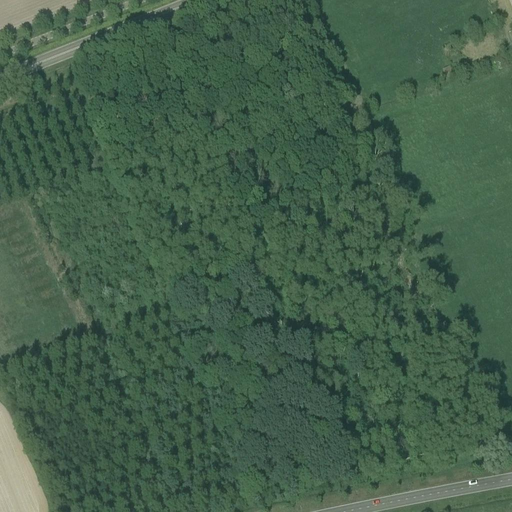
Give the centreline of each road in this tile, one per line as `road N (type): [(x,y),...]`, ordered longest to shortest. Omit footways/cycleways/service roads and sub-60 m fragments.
road 1 (tertiary): [(0,78),(198,0)]
road 2 (primary): [(511,480),(348,511)]
